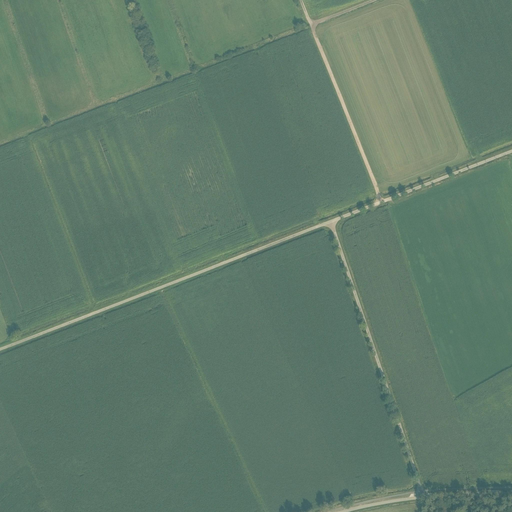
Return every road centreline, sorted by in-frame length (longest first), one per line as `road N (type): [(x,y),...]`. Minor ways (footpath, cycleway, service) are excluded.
road 1 (unclassified): [(0,349),(330,223)]
road 2 (unclassified): [(330,223),(424,493)]
road 3 (unclassified): [(330,223),(511,151)]
road 4 (track): [(310,24),(381,201)]
